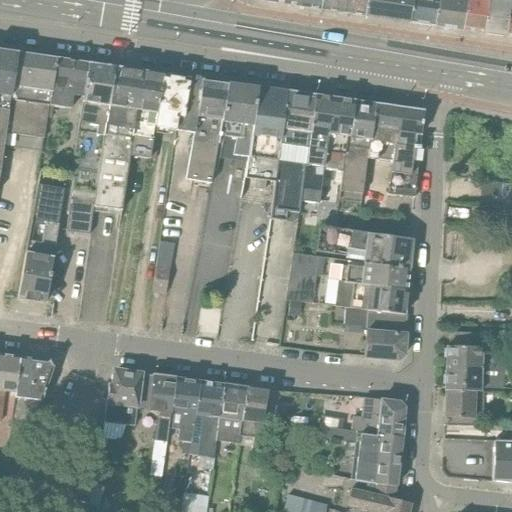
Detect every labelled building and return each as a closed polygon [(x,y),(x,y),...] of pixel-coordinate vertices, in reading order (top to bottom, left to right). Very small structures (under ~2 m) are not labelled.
[(299,0),(299,8),(321,11),(322,0),(299,0)] [(322,0),(321,11),(343,14),(345,0),(322,0)] [(345,0),(343,14),(364,18),(367,0),(345,0)] [(367,0),(364,18),(389,21),(411,24),(414,0),(367,0)] [(414,0),(411,24),(435,28),(438,0),(414,0)] [(462,32),(466,0),(438,0),(435,28),(462,32)] [(466,0),(462,32),(484,35),(488,0),(466,0)] [(511,0),(488,0),(484,35),(506,38),(511,0)] [(0,171),(16,55),(0,52),(0,171)] [(55,60),(16,55),(10,101),(4,146),(43,151),(49,107),(55,60)] [(73,97),(83,99),(87,65),(55,60),(49,107),(71,110),(73,97)] [(93,208),(112,69),(87,65),(83,99),(71,170),(74,171),(71,193),(66,233),(89,236),(93,208)] [(121,212),(129,157),(141,74),(112,69),(93,208),(121,212)] [(150,160),(154,134),(165,77),(141,74),(129,157),(150,160)] [(165,131),(175,132),(178,117),(183,118),(189,81),(165,77),(154,134),(165,136),(165,131)] [(177,140),(192,142),(204,82),(201,82),(201,83),(189,81),(183,118),(178,117),(175,132),(178,133),(177,140)] [(215,159),(217,159),(227,86),(204,82),(192,142),(186,180),(211,185),(214,165),(215,159)] [(248,163),(248,159),(257,90),(227,86),(217,159),(248,163)] [(288,94),(257,90),(248,159),(248,163),(245,179),(245,181),(252,182),(251,191),(262,192),(263,184),(274,185),(279,142),(288,94)] [(297,224),(304,175),(315,98),(288,94),(279,142),(274,185),(268,238),(282,239),(284,223),(297,224)] [(322,178),(323,170),(332,100),(315,98),(304,175),(322,178)] [(323,170),(342,173),(354,103),(332,100),(323,170)] [(360,204),(366,160),(374,106),(354,103),(342,173),(339,201),(360,204)] [(379,161),(392,163),(401,109),(374,106),(366,160),(378,162),(379,161)] [(387,197),(414,199),(415,177),(416,177),(420,136),(423,112),(401,109),(392,163),(387,197)] [(49,187),(38,186),(17,300),(46,303),(64,190),(63,190),(65,176),(41,172),(40,179),(50,181),(49,187)] [(501,198),(503,185),(481,183),(480,196),(501,198)] [(511,209),(501,209),(500,218),(511,218),(511,209)] [(362,264),(363,265),(408,270),(410,241),(319,227),(315,253),(354,258),(354,260),(362,261),(362,264)] [(152,294),(165,296),(174,245),(159,243),(152,294)] [(290,273),(316,276),(319,258),(293,254),(290,273)] [(345,283),(405,291),(408,270),(363,265),(363,269),(347,267),(345,283)] [(316,276),(290,273),(285,300),(312,304),(316,276)] [(345,309),(403,316),(405,291),(345,283),(330,281),(326,308),(345,309)] [(365,336),(363,357),(363,359),(397,361),(403,356),(406,316),(403,316),(345,309),(343,334),(365,336)] [(446,368),(503,370),(503,358),(492,358),(492,349),(482,349),(483,335),(455,333),(454,348),(446,348),(446,368)] [(5,393),(15,395),(20,359),(0,355),(0,423),(1,424),(5,393)] [(16,476),(52,368),(49,363),(20,359),(15,395),(3,472),(16,476)] [(445,392),(480,393),(481,390),(502,390),(503,370),(446,368),(445,392)] [(134,428),(136,411),(141,375),(118,372),(113,375),(112,388),(108,387),(104,424),(134,428)] [(167,444),(168,430),(174,379),(141,375),(136,411),(158,413),(149,477),(161,478),(165,444),(167,444)] [(191,444),(191,440),(198,382),(174,379),(168,430),(178,431),(177,442),(191,444)] [(217,430),(223,386),(198,382),(191,440),(199,441),(197,457),(199,457),(199,463),(209,464),(210,459),(213,460),(217,430)] [(217,430),(239,433),(246,389),(223,386),(217,430)] [(253,439),(258,440),(268,392),(246,389),(239,433),(238,446),(252,447),(253,439)] [(444,418),(473,420),(482,420),(483,393),(480,393),(445,392),(444,418)] [(356,434),(400,440),(403,408),(398,403),(363,400),(360,419),(352,418),(350,433),(356,434)] [(366,484),(395,487),(400,440),(356,434),(350,481),(366,484)] [(511,484),(511,442),(493,443),(492,483),(511,484)] [(262,478),(274,482),(277,473),(265,469),(262,478)] [(408,511),(410,505),(394,500),(395,487),(366,484),(365,493),(350,490),(346,508),(364,511),(408,511)] [(284,511),(326,511),(329,503),(289,493),(284,511)] [(205,511),(208,498),(184,494),(182,508),(181,508),(180,511),(205,511)] [(64,511),(96,511),(97,508),(88,505),(69,499),(64,511)]
